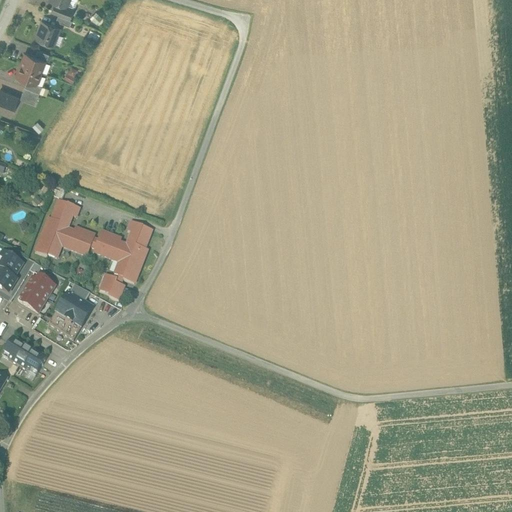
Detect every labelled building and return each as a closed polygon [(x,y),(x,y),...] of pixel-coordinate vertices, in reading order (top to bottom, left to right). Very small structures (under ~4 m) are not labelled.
[(67,6),(56,2),(52,12),(58,15),(68,19),(73,8),(67,6)] [(96,12),(90,18),(97,24),(102,18),(96,12)] [(68,19),(58,15),(56,21),(70,26),(72,20),(68,19)] [(60,27),(42,21),(39,30),(37,31),(35,36),(36,37),(36,38),(53,44),(60,27)] [(90,30),(87,36),(96,41),(99,35),(90,30)] [(56,43),(61,46),(65,36),(60,34),(56,43)] [(49,54),(38,50),(35,56),(45,60),(47,61),(49,54)] [(35,56),(26,52),(21,65),(40,72),(45,60),(35,56)] [(40,72),(21,65),(16,77),(27,81),(36,84),(37,82),(38,82),(41,75),(40,74),(40,72)] [(71,66),(65,78),(73,82),(75,78),(73,77),(77,69),(71,66)] [(36,84),(27,81),(25,87),(40,93),(42,86),(36,84)] [(40,93),(25,87),(20,99),(35,105),(40,93)] [(17,97),(0,90),(0,111),(10,115),(17,97)] [(67,189),(56,185),(54,191),(65,195),(67,189)] [(65,195),(54,191),(51,196),(63,201),(65,195)] [(68,205),(59,202),(52,220),(49,219),(36,253),(48,258),(48,256),(57,259),(62,247),(87,257),(91,248),(95,250),(94,253),(119,263),(115,275),(124,279),(123,280),(135,285),(148,251),(145,250),(152,231),(143,228),(144,228),(132,223),(128,232),(132,233),(126,248),(120,245),(122,240),(102,232),(98,242),(94,240),(95,237),(76,229),(74,234),(67,232),(73,217),(76,219),(80,209),(68,205)] [(3,253),(0,257),(0,288),(9,294),(18,280),(15,279),(23,266),(4,253),(3,253)] [(19,302),(38,315),(55,288),(36,275),(19,302)] [(117,280),(106,276),(100,292),(110,295),(109,298),(119,302),(125,287),(116,284),(117,280)] [(82,290),(75,286),(72,291),(70,295),(78,299),(82,290)] [(70,295),(68,293),(68,295),(56,313),(82,329),(86,322),(89,316),(93,309),(94,309),(93,308),(93,309),(78,300),(78,299),(70,295)] [(82,329),(56,313),(48,326),(73,342),(82,329)] [(48,359),(14,338),(4,354),(10,358),(8,361),(30,374),(32,371),(38,375),(48,359)]
